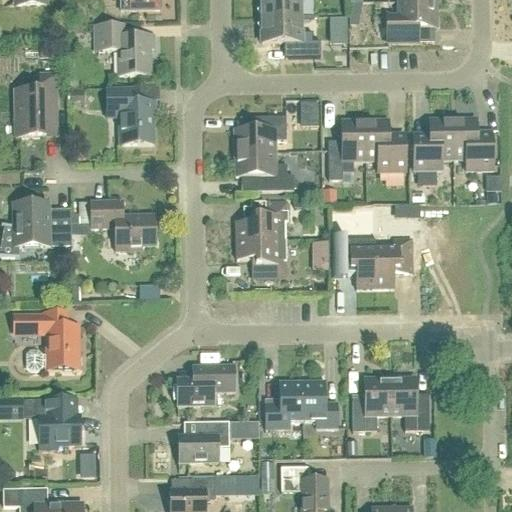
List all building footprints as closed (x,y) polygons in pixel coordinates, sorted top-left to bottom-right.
[(15,0),(15,10),(46,10),(45,0),(15,0)] [(120,0),(120,16),(160,15),(159,0),(120,0)] [(259,0),(260,23),(301,23),(301,0),(259,0)] [(433,7),(397,7),(398,21),(386,22),(387,45),(416,45),(416,33),(433,33),(433,7)] [(301,23),(260,23),(261,48),(289,48),(289,62),(319,62),(318,47),(302,47),(301,23)] [(122,41),(122,31),(94,31),(95,56),(118,56),(118,81),(150,81),(150,54),(154,54),(154,40),(122,41)] [(39,50),(39,62),(53,62),(53,50),(39,50)] [(45,112),(56,111),(55,80),(40,81),(40,95),(15,96),(15,143),(46,143),(45,112)] [(137,109),(137,95),(106,95),(107,119),(119,119),(119,151),(153,150),(152,122),(155,122),(155,108),(137,109)] [(234,135),(235,159),(275,158),(275,146),(286,146),(285,121),(259,122),(259,135),(234,135)] [(416,139),(417,177),(441,176),(440,166),(453,166),(452,125),(428,126),(429,138),(416,139)] [(452,125),(453,166),(465,165),(465,176),(492,176),(492,136),(476,136),(476,125),(452,125)] [(364,127),(365,167),(377,167),(377,177),(401,177),(400,151),(400,140),(389,140),(388,126),(364,127)] [(365,167),(364,127),(341,127),(341,152),(328,152),(328,186),(342,186),(342,178),(353,178),(353,167),(365,167)] [(275,158),(235,159),(235,183),(261,182),(261,197),(294,197),(293,181),(286,181),(286,170),(275,170),(275,158)] [(335,194),(321,194),(321,207),(335,207),(335,194)] [(497,198),(486,198),(486,208),(497,208),(497,198)] [(304,201),(293,201),(293,212),(304,212),(304,201)] [(122,221),(122,207),(90,207),(91,234),(115,234),(115,257),(140,257),(140,253),(155,252),(154,221),(122,221)] [(235,228),(236,247),(286,246),(285,227),(287,227),(287,207),(250,207),(251,228),(235,228)] [(4,232),(0,251),(0,262),(20,262),(19,252),(70,251),(69,220),(49,221),(49,208),(13,209),(13,232),(4,232)] [(418,210),(406,210),(406,223),(418,223),(418,210)] [(334,240),(335,280),(335,283),(346,283),(346,280),(355,280),(355,294),(375,294),(374,254),(374,245),(346,245),(346,240),(334,240)] [(374,254),(375,294),(393,294),(393,279),(411,279),(411,245),(393,245),(393,254),(374,254)] [(286,283),(286,265),(286,246),(236,247),(236,266),(251,265),(251,283),(286,283)] [(46,333),(46,359),(41,359),(37,355),(29,355),(25,359),(25,372),(29,376),(37,376),(42,372),(46,372),(46,375),(78,374),(77,331),(66,331),(65,317),(41,317),(41,320),(13,320),(13,333),(46,333)] [(212,397),(234,397),(233,371),(190,372),(190,384),(176,384),(176,411),(212,411),(212,397)] [(401,385),(389,385),(390,421),(404,421),(404,437),(428,436),(428,399),(415,399),(415,385),(411,385),(409,383),(403,383),(401,385)] [(390,421),(389,385),(377,386),(375,384),(369,384),(367,386),(363,386),(363,400),(351,400),(351,437),(376,437),(376,421),(390,421)] [(302,426),(301,386),(278,387),(278,408),(264,409),(264,434),(289,434),(289,427),(302,426)] [(324,386),(301,386),(302,426),(314,426),(314,433),(337,433),(337,408),(325,408),(324,386)] [(57,450),(79,449),(78,405),(34,405),(34,423),(38,423),(39,453),(57,453),(57,450)] [(0,406),(0,422),(23,422),(22,406),(0,406)] [(177,441),(177,468),(218,467),(217,452),(228,452),(228,427),(202,427),(203,441),(177,441)] [(229,443),(239,443),(239,427),(229,427),(229,443)] [(422,445),(423,461),(433,460),(433,445),(422,445)] [(356,446),(346,446),(346,461),(356,461),(356,446)] [(260,468),(261,497),(273,496),(273,472),(275,472),(275,468),(260,468)] [(308,485),(308,473),(281,474),(281,498),(301,497),(300,511),(327,511),(327,484),(308,485)] [(214,495),(227,495),(227,483),(214,484),(214,485),(214,495)] [(169,498),(169,511),(206,511),(206,507),(214,507),(214,495),(214,485),(190,486),(190,498),(169,498)] [(46,510),(46,493),(18,494),(18,511),(36,511),(35,511),(79,511),(80,510),(46,510)]
